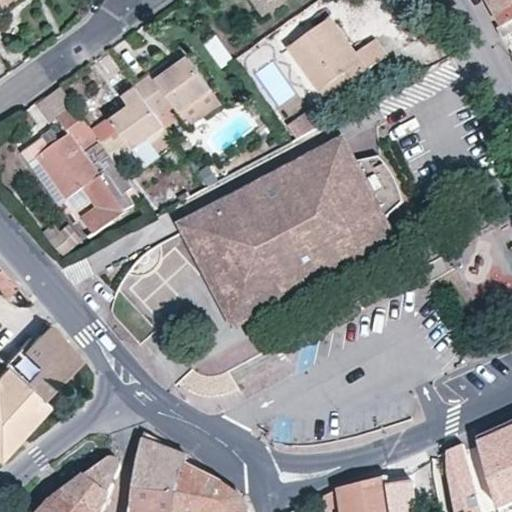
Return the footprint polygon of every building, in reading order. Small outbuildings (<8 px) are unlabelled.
[(284,0),(271,0),(265,5),(261,0),(250,0),(262,16),(284,0)] [(511,0),(488,0),(502,25),(497,28),(503,38),(511,33),(511,0)] [(347,72),(353,80),(386,56),(374,41),(356,54),(331,19),(289,48),(320,91),(347,72)] [(135,88),(155,116),(171,105),(178,114),(211,91),(187,58),(176,66),(172,61),(135,88)] [(326,100),(353,80),(347,72),(320,91),(326,100)] [(155,116),(135,88),(132,83),(118,93),(128,107),(92,133),(98,140),(109,155),(119,147),(126,157),(132,152),(165,129),(155,116)] [(59,86),(35,103),(50,124),(57,119),(74,107),(59,86)] [(42,140),(23,154),(29,163),(36,158),(66,200),(82,188),(100,175),(83,150),(98,140),(92,133),(74,107),(57,119),(68,134),(48,149),(42,140)] [(287,124),(296,140),(318,128),(310,112),(287,124)] [(168,133),(165,129),(132,152),(143,168),(159,157),(151,145),(168,133)] [(402,201),(373,147),(346,162),(338,148),(193,226),(218,270),(229,280),(221,285),(230,300),(238,296),(241,301),(266,295),(298,282),(324,266),(352,246),(378,224),(402,201)] [(66,200),(36,158),(29,163),(59,204),(66,200)] [(136,206),(127,193),(133,188),(115,164),(100,175),(82,188),(100,212),(85,223),(97,239),(130,215),(127,212),(136,206)] [(0,268),(0,293),(4,298),(17,287),(0,268)] [(79,359),(49,325),(6,368),(39,398),(40,399),(79,359)] [(0,456),(15,440),(9,434),(14,429),(16,426),(23,432),(47,406),(40,399),(39,398),(6,368),(0,374),(0,456)] [(15,440),(19,437),(23,432),(16,426),(14,429),(9,434),(15,440)] [(188,458),(143,440),(135,491),(181,498),(186,464),(188,458)] [(511,451),(501,456),(511,487),(511,451)] [(102,511),(108,500),(119,471),(120,464),(119,461),(116,460),(110,460),(106,463),(58,498),(45,511),(102,511)] [(224,483),(186,464),(181,498),(178,511),(249,511),(245,498),(224,483)] [(390,480),(390,477),(342,489),(322,498),(326,509),(343,505),(344,511),(418,511),(414,483),(399,484),(398,479),(390,480)] [(178,511),(181,498),(135,491),(132,511),(178,511)] [(319,511),(326,509),(322,498),(305,506),(307,511),(319,511)]
